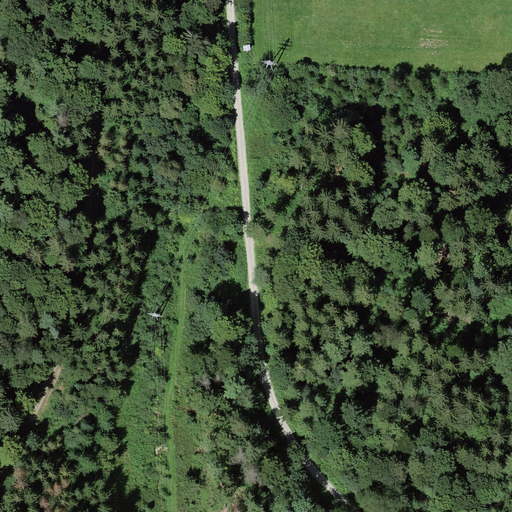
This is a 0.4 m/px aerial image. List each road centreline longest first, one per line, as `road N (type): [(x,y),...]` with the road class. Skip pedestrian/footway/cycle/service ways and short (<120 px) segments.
road 1 (track): [(352,511),(288,436),(267,384),(230,0)]
road 2 (track): [(104,0),(87,234),(73,307),(50,379),(0,470)]
